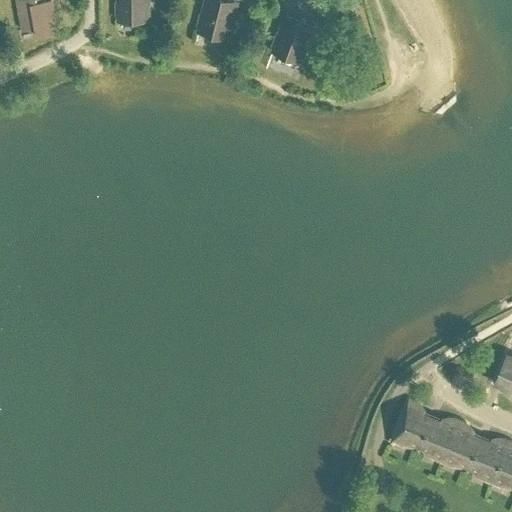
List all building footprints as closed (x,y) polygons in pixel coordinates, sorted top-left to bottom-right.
[(44,0),(35,2),(34,0),(17,0),(23,29),(18,29),(18,31),(35,28),(37,37),(58,33),(58,31),(56,32),(51,0),(44,0)] [(148,0),(118,0),(118,1),(116,1),(116,15),(119,15),(119,20),(148,19),(148,0)] [(233,14),(228,13),(231,0),(206,0),(203,12),(201,12),(197,26),(200,26),(198,31),(227,38),(233,14)] [(309,39),(304,37),(308,24),(286,15),(279,33),(277,32),(272,46),(274,47),(272,51),(300,61),(309,39)] [(511,354),(507,352),(495,380),(508,386),(506,390),(509,392),(511,394),(511,354)] [(419,414),(421,410),(417,407),(414,405),(410,402),(409,402),(392,443),(393,444),(396,437),(419,447),(416,454),(417,454),(420,447),(444,457),(441,464),(442,464),(445,457),(468,467),(466,474),(467,474),(470,467),(493,477),(490,484),(492,484),(494,478),(511,484),(511,444),(508,443),(505,442),(501,441),(498,440),(494,440),(493,445),(481,440),(483,436),(482,435),(480,439),(468,435),(470,430),(467,428),(465,426),(462,424),(459,423),(455,421),(452,421),(449,420),(445,420),(443,424),(432,420),(433,416),(432,415),(430,419),(419,414)]
